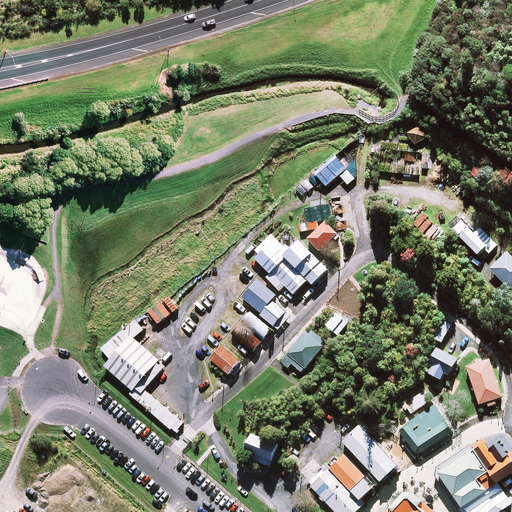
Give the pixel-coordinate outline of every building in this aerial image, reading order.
[(377,174),(419,178),(420,156),(378,152),(377,174)] [(336,157),(313,176),(319,183),(324,189),(347,170),(336,157)] [(315,187),(319,183),(313,176),(309,179),(315,187)] [(308,192),(315,187),(309,179),(302,185),(303,186),(308,191),(308,192)] [(302,196),(308,191),(303,186),(297,190),(302,196)] [(285,202),(298,195),(297,192),(283,199),(285,202)] [(331,220),(328,206),(317,208),(320,222),(331,220)] [(320,222),(317,208),(304,210),(307,224),(320,222)] [(433,223),(423,214),(414,224),(424,233),(433,223)] [(336,236),(324,223),(307,240),(319,253),(336,236)] [(451,232),(457,238),(466,229),(460,223),(451,232)] [(477,257),(485,248),(466,229),(457,238),(477,257)] [(296,271),(310,256),(298,244),(283,258),(285,260),(296,271)] [(285,260),(283,258),(272,246),(256,260),(269,275),(271,273),(285,260)] [(511,286),(511,258),(507,253),(489,271),(508,290),(511,286)] [(326,272),(310,256),(296,271),(307,282),(312,286),(326,272)] [(296,271),(285,260),(271,273),(284,287),(293,295),(307,282),(296,271)] [(252,287),(226,266),(217,278),(242,298),(252,287)] [(279,292),(284,287),(271,273),(269,275),(266,278),(279,292)] [(271,301),(276,296),(257,281),(242,299),(261,315),(271,301)] [(342,291),(333,301),(352,316),(360,307),(342,291)] [(170,297),(165,301),(174,314),(180,309),(170,297)] [(286,313),(271,301),(261,315),(259,317),(274,329),(286,313)] [(163,303),(157,307),(166,319),(172,315),(163,303)] [(164,321),(156,309),(151,313),(159,324),(164,321)] [(242,323),(263,340),(271,330),(250,313),(242,323)] [(290,316),(286,313),(274,329),(278,332),(290,316)] [(337,338),(348,324),(335,314),(324,328),(337,338)] [(452,326),(442,321),(434,339),(444,343),(452,326)] [(231,335),(253,353),(261,343),(239,325),(231,335)] [(312,331),(308,336),(322,347),(325,343),(312,331)] [(166,361),(134,332),(108,360),(140,389),(166,361)] [(308,336),(304,332),(285,355),(287,357),(303,369),(304,370),(323,347),(322,347),(308,336)] [(209,360),(228,376),(240,363),(221,347),(209,360)] [(447,377),(456,360),(436,350),(427,367),(431,369),(428,376),(439,382),(442,375),(447,377)] [(301,372),(303,369),(287,357),(282,363),(289,369),(292,365),(301,372)] [(500,398),(488,361),(463,370),(475,407),(500,398)] [(186,420),(148,385),(135,399),(174,434),(186,420)] [(422,394),(404,405),(411,415),(429,403),(422,394)] [(453,428),(436,405),(401,431),(417,453),(422,454),(455,430),(453,428)] [(372,438),(361,426),(343,443),(382,483),(399,467),(372,438)] [(511,451),(511,444),(506,435),(502,434),(489,444),(492,449),(504,440),(511,451)] [(278,444),(250,435),(242,459),(271,468),(278,444)] [(468,511),(465,506),(463,507),(440,474),(477,449),(487,442),(485,439),(473,446),(472,444),(437,468),(436,477),(459,511),(460,511),(468,511)] [(511,457),(511,451),(504,440),(492,449),(502,464),(511,458),(511,457)] [(487,442),(477,449),(491,472),(502,464),(492,449),(489,444),(487,442)] [(477,449),(440,474),(463,507),(465,506),(488,491),(480,479),(491,472),(477,449)] [(365,479),(343,456),(328,471),(350,493),(364,481),(365,479)] [(502,464),(491,472),(480,479),(488,491),(499,483),(511,474),(511,458),(502,464)] [(350,493),(328,471),(311,488),(330,508),(333,511),(356,511),(363,506),(359,502),(350,493)] [(373,490),(364,481),(350,493),(359,502),(373,490)] [(499,483),(488,491),(465,506),(468,511),(503,489),(499,483)] [(480,511),(495,500),(503,510),(511,504),(511,503),(503,489),(468,511),(480,511)] [(389,511),(396,511),(408,500),(411,499),(421,508),(425,511),(437,511),(417,493),(406,494),(389,511)] [(396,511),(416,511),(421,508),(411,499),(408,500),(396,511)] [(501,511),(503,510),(495,500),(480,511),(501,511)]
